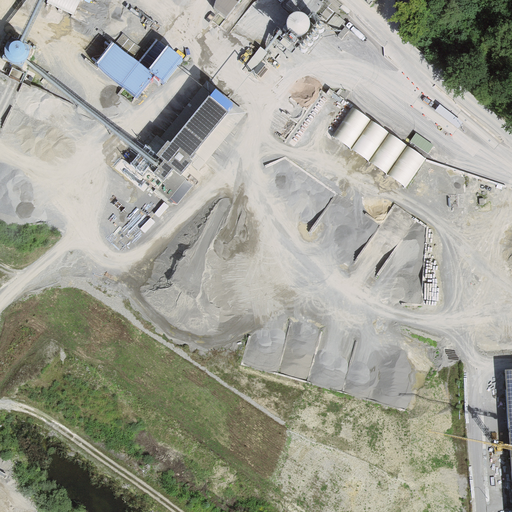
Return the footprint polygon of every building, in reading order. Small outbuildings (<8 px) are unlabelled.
[(240,0),(218,0),(214,7),(227,17),(240,0)] [(339,16),(319,0),(290,0),(289,2),(300,11),(285,28),(311,50),(339,16)] [(157,42),(139,65),(115,46),(97,68),(138,101),(155,79),(165,87),(184,63),(157,42)] [(12,66),(18,67),(22,65),(26,61),(28,56),(28,52),(27,50),(22,46),(21,45),(16,44),(12,45),(11,46),(8,49),(6,53),(6,54),(6,58),(8,63),(12,66)] [(252,62),(259,68),(269,56),(262,50),(252,62)] [(236,109),(215,93),(179,139),(175,136),(164,151),(170,156),(161,168),(173,177),(182,165),(188,170),(236,109)] [(435,169),(421,170),(423,208),(438,207),(435,169)]
